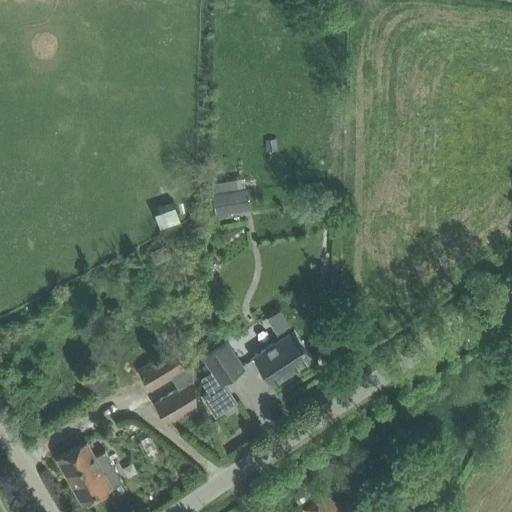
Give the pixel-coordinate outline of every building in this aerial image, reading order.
[(229,188),(233,209),(252,206),(249,185),(229,188)] [(152,209),(159,227),(179,219),(172,201),(152,209)] [(254,355),(272,382),(312,356),(294,329),(254,355)] [(211,389),(203,394),(216,414),(236,401),(223,381),(243,368),(241,364),(227,342),(205,357),(214,370),(203,378),(211,389)] [(173,346),(139,366),(151,387),(171,375),(171,374),(184,366),(173,346)] [(178,387),(155,401),(167,421),(196,403),(193,378),(191,362),(184,366),(171,374),(171,375),(178,387)] [(99,367),(80,378),(92,400),(112,390),(99,367)] [(75,446),(57,456),(84,503),(101,493),(112,487),(123,481),(121,477),(105,450),(95,456),(89,446),(86,440),(75,446)] [(304,511),(305,511),(350,511),(351,511),(320,489),(304,511)]
